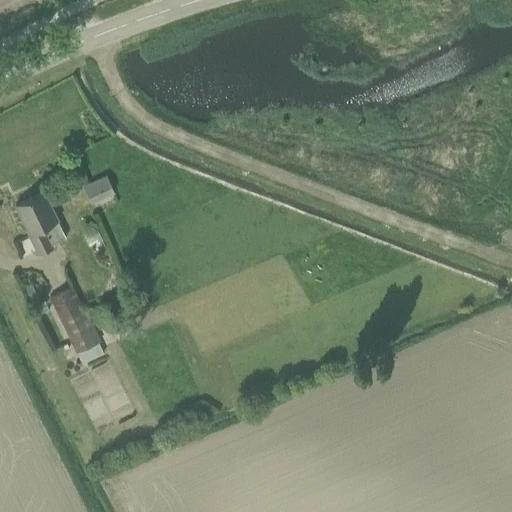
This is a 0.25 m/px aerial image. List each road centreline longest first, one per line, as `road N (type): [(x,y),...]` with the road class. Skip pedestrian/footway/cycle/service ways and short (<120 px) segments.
road 1 (track): [(511,266),(139,114),(107,58),(93,6)]
road 2 (tertiary): [(0,77),(213,0)]
